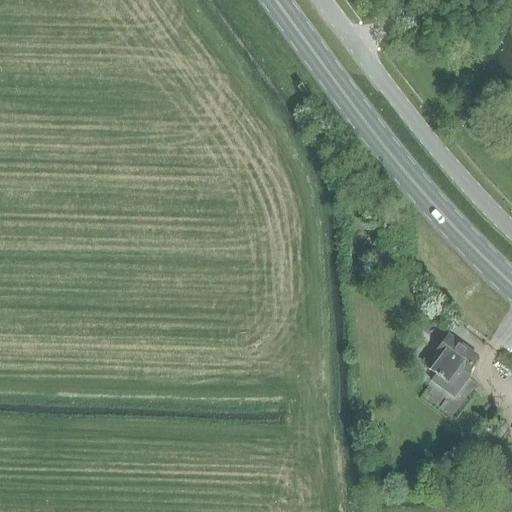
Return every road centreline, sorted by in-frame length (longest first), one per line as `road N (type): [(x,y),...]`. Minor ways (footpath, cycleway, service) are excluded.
road 1 (primary): [(511,286),(435,209),(275,0)]
road 2 (unclassified): [(511,230),(437,150),(322,0)]
